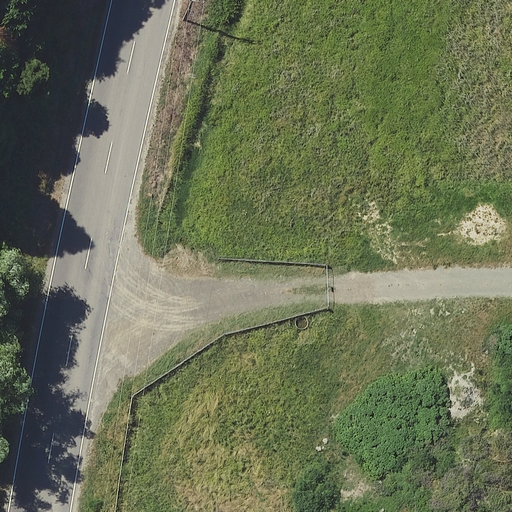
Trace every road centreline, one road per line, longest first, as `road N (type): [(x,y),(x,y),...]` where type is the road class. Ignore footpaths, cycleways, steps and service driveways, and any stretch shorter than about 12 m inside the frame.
road 1 (residential): [(194,0),(103,511)]
road 2 (track): [(138,308),(452,276),(511,284)]
